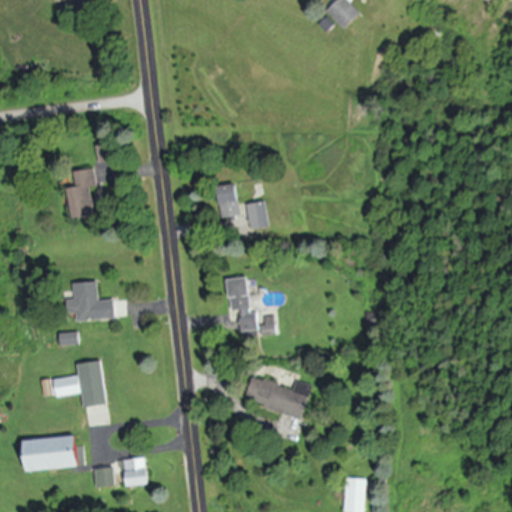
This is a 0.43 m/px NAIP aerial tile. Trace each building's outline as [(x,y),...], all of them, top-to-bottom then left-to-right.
[(347,29),(362,14),(347,0),(337,0),(327,11),(347,29)] [(99,162),(108,162),(107,145),(99,146),(99,162)] [(73,218),(95,214),(91,192),(99,191),(95,169),(75,172),(77,187),(68,189),(73,218)] [(217,187),(221,219),(240,216),(236,185),(217,187)] [(248,205),(251,230),(270,227),(266,202),(248,205)] [(242,333),(262,330),(263,337),(277,335),(275,317),(258,319),(258,312),(252,313),(247,278),(227,280),(232,322),(240,321),(242,333)] [(75,283),(75,300),(68,300),(68,314),(77,314),(77,321),(115,319),(114,300),(99,301),(98,282),(75,283)] [(55,380),(57,397),(83,394),(85,408),(107,405),(102,362),(78,364),(80,377),(55,380)] [(312,385),(297,381),(295,388),(254,378),(248,403),(303,418),(312,385)] [(24,440),(25,471),(78,468),(76,438),(24,440)] [(125,460),(126,487),(148,486),(146,459),(125,460)] [(117,486),(114,468),(95,471),(98,489),(117,486)] [(366,511),(368,480),(347,479),(346,511),(366,511)]
